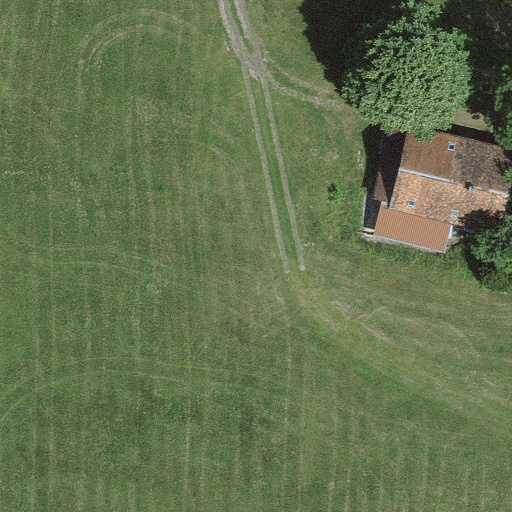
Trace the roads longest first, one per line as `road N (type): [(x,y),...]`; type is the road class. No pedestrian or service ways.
road 1 (track): [(243,45),(297,279),(351,338),(511,411)]
road 2 (track): [(235,0),(243,45),(294,90),(359,106)]
